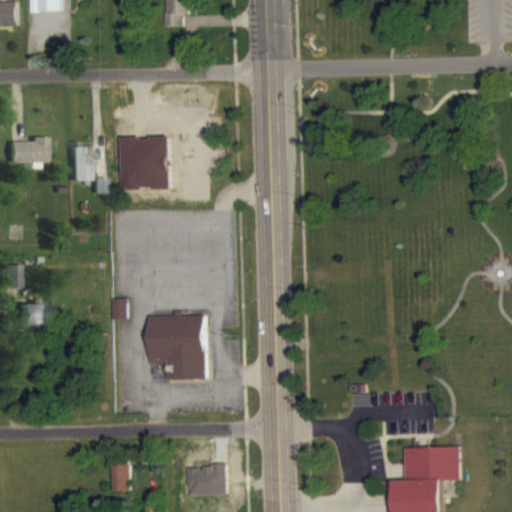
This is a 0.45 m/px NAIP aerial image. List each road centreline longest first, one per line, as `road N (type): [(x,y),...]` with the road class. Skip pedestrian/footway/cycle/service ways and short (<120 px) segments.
road 1 (primary): [(271,0),(286,511)]
road 2 (residential): [(0,436),(283,429)]
road 3 (residential): [(0,75),(275,78)]
road 4 (residential): [(511,72),(275,78)]
